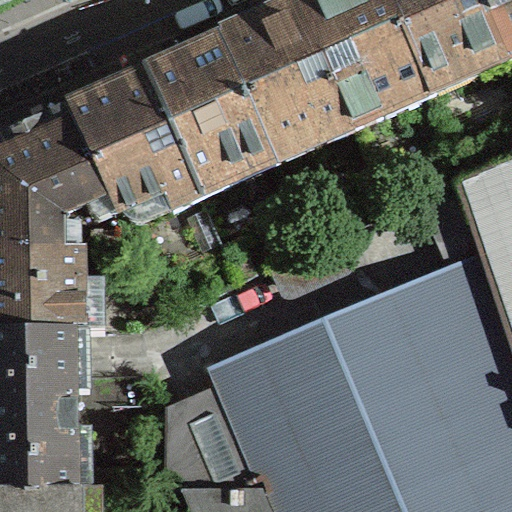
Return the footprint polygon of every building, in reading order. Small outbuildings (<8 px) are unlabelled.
[(299,4),(355,132),(385,119),(378,102),(425,81),(388,0),(304,0),(304,1),(303,3),(299,4)] [(388,0),(425,81),(470,61),(477,78),(509,64),(480,0),(388,0)] [(511,0),(480,0),(509,64),(511,62),(511,0)] [(270,15),(269,18),(222,39),(271,149),(317,129),(324,146),(355,132),(299,4),(295,6),(293,6),(290,5),(287,5),(284,5),(281,5),(278,6),(276,8),(274,10),(272,12),(270,15)] [(145,73),(202,200),(278,166),(271,149),(222,39),(145,73)] [(164,197),(171,214),(202,200),(145,73),(68,107),(108,196),(117,215),(120,214),(121,216),(164,197)] [(0,254),(61,254),(60,217),(108,196),(68,107),(0,136),(0,254)] [(170,493),(183,493),(261,492),(269,511),(511,511),(511,161),(418,203),(448,271),(209,372),(217,390),(171,410),(170,493)] [(0,334),(73,333),(83,333),(81,253),(61,254),(0,254),(0,334)] [(0,494),(76,493),(73,333),(0,334),(0,494)] [(93,511),(93,493),(76,493),(0,494),(0,511),(269,511),(261,492),(183,493),(183,494),(191,511),(93,511)]
